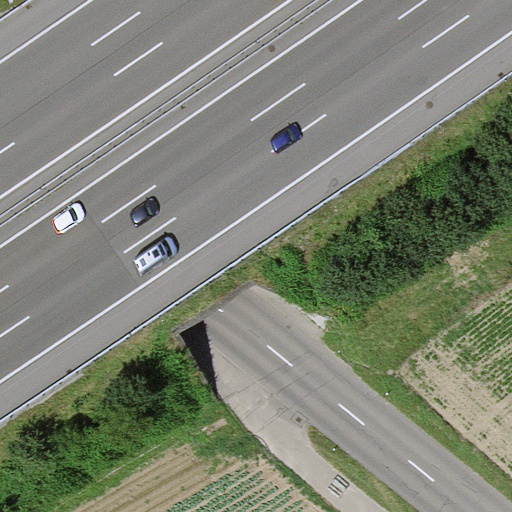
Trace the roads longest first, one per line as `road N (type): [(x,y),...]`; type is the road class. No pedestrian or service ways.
road 1 (tertiary): [(473,511),(0,120)]
road 2 (motorway): [(0,314),(460,0)]
road 3 (motorway): [(191,0),(0,130)]
